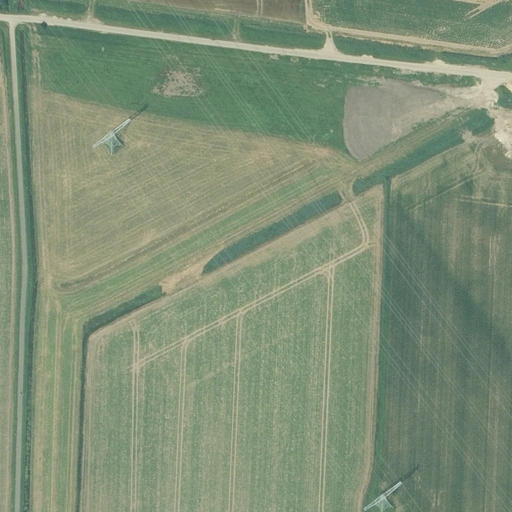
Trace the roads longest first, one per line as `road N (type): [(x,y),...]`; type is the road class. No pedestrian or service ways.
road 1 (unclassified): [(511,81),(0,17)]
road 2 (tertiary): [(511,108),(0,45)]
road 3 (unclassified): [(13,67),(511,135)]
